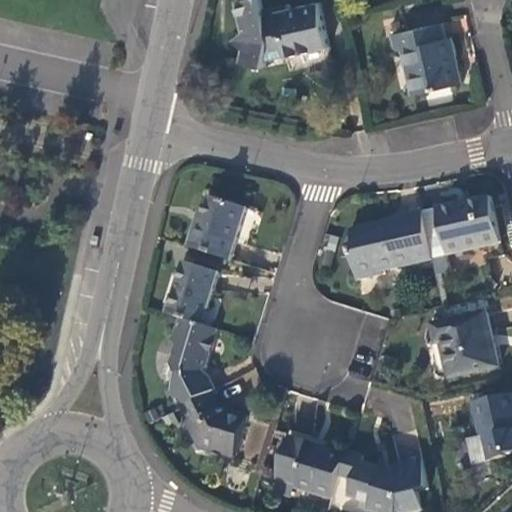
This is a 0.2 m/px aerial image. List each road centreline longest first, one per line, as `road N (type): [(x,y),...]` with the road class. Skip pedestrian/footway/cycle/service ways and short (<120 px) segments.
road 1 (residential): [(149,123),(86,437)]
road 2 (residential): [(511,147),(425,168),(322,172)]
road 3 (residential): [(322,172),(304,313),(311,354)]
road 4 (residential): [(322,172),(149,123)]
road 5 (residential): [(86,437),(53,436),(23,452),(5,480),(3,511)]
road 6 (residential): [(177,0),(149,123)]
road 7 (residential): [(511,121),(486,0)]
